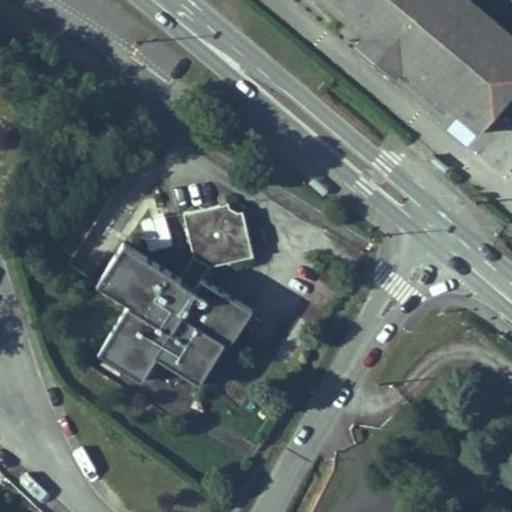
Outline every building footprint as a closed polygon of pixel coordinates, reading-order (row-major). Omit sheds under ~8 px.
[(355,51),(394,85),(403,72),(480,137),(511,99),(511,36),(468,0),(317,0),(365,40),(355,51)] [(115,136),(43,246),(71,265),(142,155),(115,136)] [(197,261),(195,265),(211,275),(259,261),(246,206),(191,219),(197,261)] [(155,270),(126,253),(116,270),(144,287),(155,270)] [(211,275),(195,265),(182,286),(199,296),(204,287),(211,275)] [(182,286),(155,270),(144,287),(116,270),(101,295),(130,313),(101,362),(145,388),(157,366),(200,391),(225,349),(232,353),(254,317),(204,287),(199,296),(182,286)] [(222,367),(208,388),(241,408),(255,388),(222,367)]
